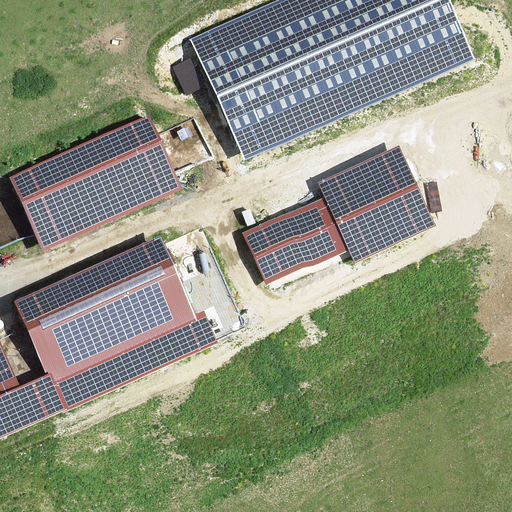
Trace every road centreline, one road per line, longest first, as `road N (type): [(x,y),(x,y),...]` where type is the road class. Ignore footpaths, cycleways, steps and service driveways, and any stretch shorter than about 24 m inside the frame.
road 1 (track): [(511,88),(188,206)]
road 2 (track): [(0,278),(188,206)]
